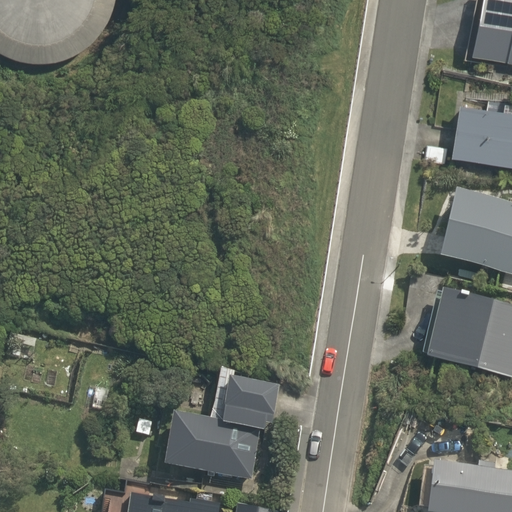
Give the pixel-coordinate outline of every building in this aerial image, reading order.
[(106,29),(110,20),(114,7),(115,0),(0,0),(0,48),(3,51),(20,58),(28,60),(42,61),(53,61),(64,59),(84,50),(96,40),(106,29)] [(511,0),(475,0),(465,55),(511,64),(511,0)] [(511,109),(460,100),(449,157),(511,169),(511,109)] [(511,205),(451,189),(433,261),(511,281),(511,205)] [(511,307),(441,290),(423,361),(511,383),(511,307)] [(279,429),(285,389),(235,382),(237,371),(221,369),(213,420),(175,415),(167,469),(252,481),(258,439),(265,441),(267,427),(279,429)] [(511,511),(511,471),(420,462),(414,511),(511,511)] [(121,511),(219,511),(222,499),(125,486),(121,511)]
